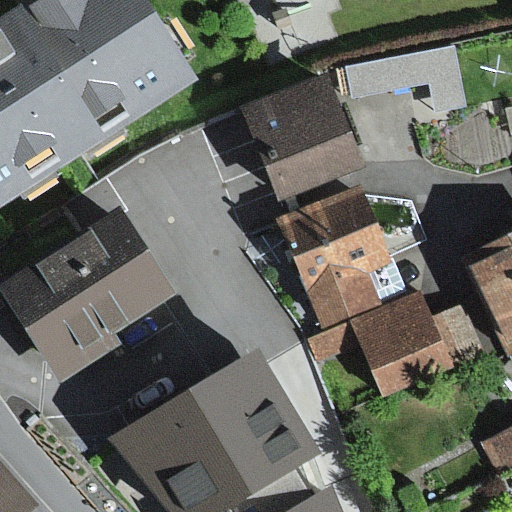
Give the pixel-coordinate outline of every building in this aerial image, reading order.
[(43,0),(35,6),(0,28),(0,210),(186,91),(126,0),(43,0)] [(453,50),(341,71),(347,102),(426,87),(432,117),(464,111),(453,50)] [(314,82),(233,115),(271,209),(352,177),(314,82)] [(384,271),(352,193),(274,224),(320,338),(376,315),(361,280),(384,271)] [(116,217),(0,291),(0,303),(58,393),(119,354),(112,343),(172,304),(116,217)] [(511,241),(454,269),(501,364),(507,360),(511,356),(511,241)] [(417,304),(351,331),(379,398),(480,356),(459,306),(424,320),(417,304)] [(150,511),(324,511),(308,469),(247,364),(100,449),(150,511)] [(511,430),(481,445),(498,476),(511,468),(511,430)] [(0,511),(30,511),(0,475),(0,511)]
